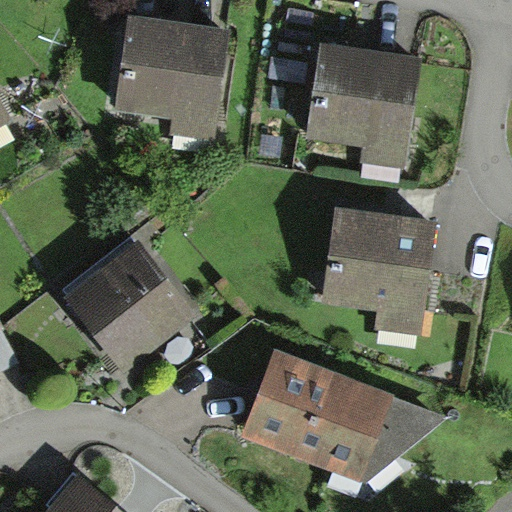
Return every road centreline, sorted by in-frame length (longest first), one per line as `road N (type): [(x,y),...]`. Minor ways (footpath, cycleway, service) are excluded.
road 1 (residential): [(230,511),(160,462),(109,438),(33,437),(0,450)]
road 2 (residential): [(458,0),(490,44),(495,89),(485,155),(498,189),(511,200)]
